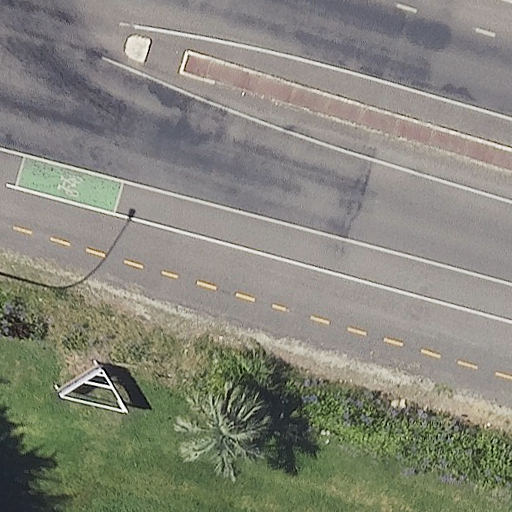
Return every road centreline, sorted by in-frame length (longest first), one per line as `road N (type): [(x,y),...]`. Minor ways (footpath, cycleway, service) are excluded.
road 1 (secondary): [(511,244),(0,90)]
road 2 (secondary): [(233,0),(511,83)]
